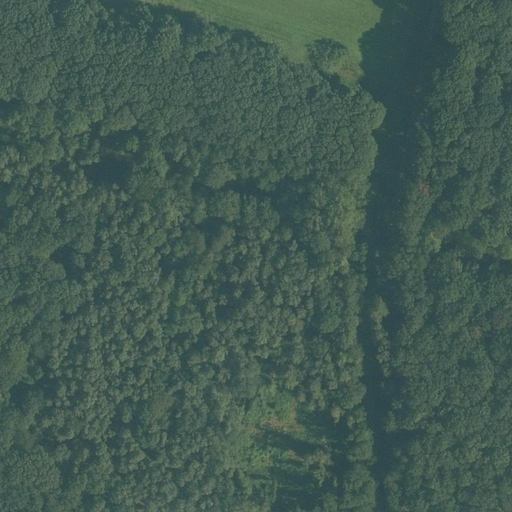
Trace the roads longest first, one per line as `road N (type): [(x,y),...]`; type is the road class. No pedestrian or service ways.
road 1 (track): [(396,249),(413,511)]
road 2 (track): [(431,0),(406,174)]
road 3 (track): [(396,249),(511,282)]
